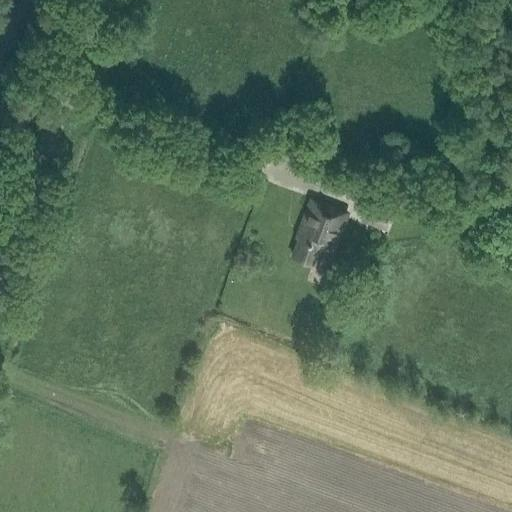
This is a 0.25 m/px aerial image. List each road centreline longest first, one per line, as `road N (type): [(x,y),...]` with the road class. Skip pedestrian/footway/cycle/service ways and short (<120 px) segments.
road 1 (track): [(63,95),(355,203)]
road 2 (unclassified): [(0,279),(96,0)]
